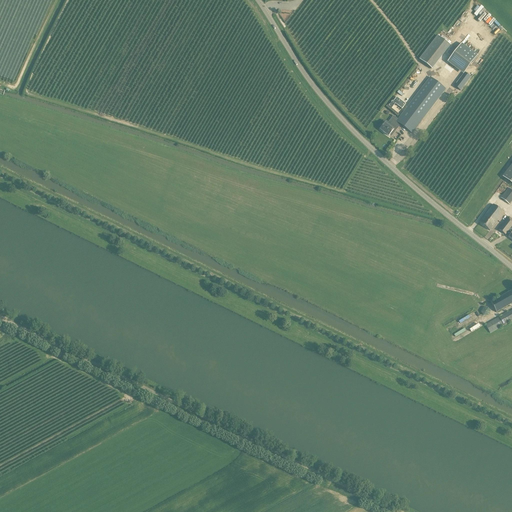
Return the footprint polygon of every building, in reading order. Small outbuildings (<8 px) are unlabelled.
[(495,19),(487,28),(492,33),(500,24),(495,19)] [(433,69),(450,45),(444,40),(447,35),(443,32),(440,36),(437,34),(420,60),(433,69)] [(461,44),(457,49),(473,61),(477,56),(461,44)] [(460,91),(470,77),(464,73),(454,86),(460,91)] [(430,78),(397,120),(396,122),(398,123),(412,133),(445,89),(430,78)] [(392,101),(388,106),(392,108),(395,104),(402,109),(406,104),(396,97),(393,102),(392,101)] [(397,120),(394,118),(389,126),(385,123),(380,129),(389,136),(393,130),(398,123),(396,122),(397,120)] [(511,164),(502,177),(511,184),(511,164)] [(509,205),(511,200),(511,191),(508,188),(501,198),(509,205)] [(490,231),(503,213),(493,205),(479,223),(490,231)] [(505,235),(511,225),(511,219),(509,217),(499,230),(505,235)] [(497,312),(511,303),(511,290),(491,303),(497,312)] [(489,316),(490,308),(483,307),(482,315),(489,316)] [(509,312),(499,317),(485,325),(490,333),(504,325),(511,320),(511,311),(509,313),(509,312)]
